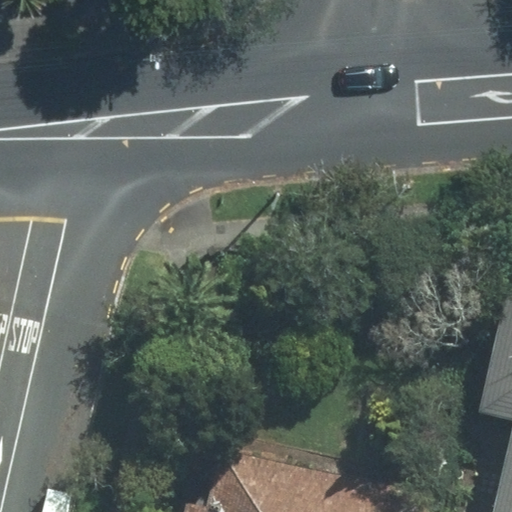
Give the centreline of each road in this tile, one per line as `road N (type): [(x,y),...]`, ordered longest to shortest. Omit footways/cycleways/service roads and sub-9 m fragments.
road 1 (residential): [(85,129),(1,511)]
road 2 (secondary): [(85,129),(376,108)]
road 3 (secondary): [(376,108),(511,96)]
